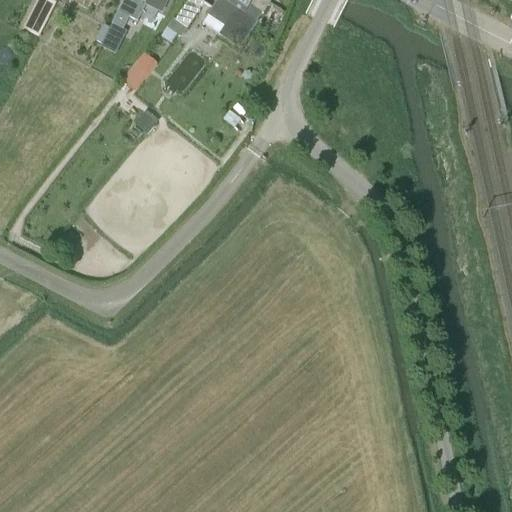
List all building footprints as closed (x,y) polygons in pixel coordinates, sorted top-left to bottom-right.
[(39,0),(24,31),(41,39),(58,6),(45,0),(39,0)] [(125,0),(113,26),(124,31),(130,19),(138,23),(149,0),(125,0)] [(196,0),(190,0),(175,23),(173,21),(165,30),(167,30),(178,38),(181,40),(204,5),(196,0)] [(220,0),(208,18),(226,30),(246,43),(258,24),(246,16),(251,8),(263,17),(271,5),(264,0),(220,0)] [(172,47),(178,38),(167,30),(160,39),(172,47)] [(133,89),(148,69),(137,62),(123,82),(133,89)] [(145,135),(153,125),(144,118),(136,128),(145,135)]
